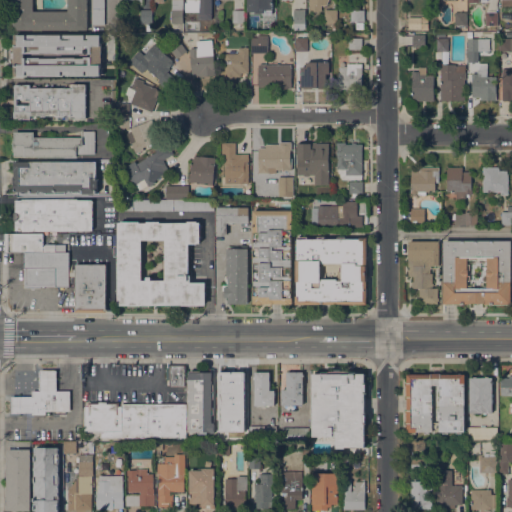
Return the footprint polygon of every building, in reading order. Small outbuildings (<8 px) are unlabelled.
[(13,30),(13,0),(87,0),(87,29),(13,30)] [(92,0),(104,0),(105,24),(92,24),(92,0)] [(271,0),(246,0),(246,12),(271,12),(271,0)] [(321,5),(321,11),(309,11),(309,0),(328,0),(327,5),(321,5)] [(171,4),(183,4),(183,23),(171,23),(171,4)] [(305,23),(304,23),(304,26),(297,26),(297,23),(294,23),(294,9),(295,9),(295,8),(304,8),(304,9),(305,9),(305,23)] [(152,23),(141,23),(140,9),(152,9),(152,23)] [(202,9),(214,9),(214,23),(202,23),(202,9)] [(245,9),(245,22),(232,22),(232,9),(245,9)] [(337,9),(337,23),(325,23),(325,9),(337,9)] [(365,21),(351,21),(351,10),(365,9),(365,21)] [(275,22),(262,22),(262,10),(275,10),(275,22)] [(486,11),(497,12),(497,25),(485,25),(486,11)] [(467,12),(466,25),(455,25),(455,12),(467,12)] [(409,17),(421,17),(421,16),(428,16),(428,30),(421,29),(408,29),(409,17)] [(100,34),(100,36),(103,36),(103,42),(100,42),(100,46),(101,46),(101,64),(101,67),(103,67),(103,73),(101,73),(101,75),(15,76),(15,34),(100,34)] [(251,37),(257,37),(257,34),(267,34),(267,37),(268,37),(268,53),(251,53),(251,37)] [(425,34),(425,46),(413,46),(412,34),(425,34)] [(296,50),(296,37),(308,37),(308,50),(296,50)] [(362,37),(362,49),(349,49),(349,37),(362,37)] [(448,51),(436,51),(436,38),(448,38),(448,51)] [(489,38),(489,50),(478,50),(478,62),(467,62),(467,50),(467,38),(489,38)] [(498,38),(511,38),(511,51),(498,51),(498,38)] [(189,48),(197,47),(197,41),(212,39),(215,75),(194,77),(193,73),(192,73),(189,48)] [(177,58),(169,47),(179,40),(187,51),(177,58)] [(173,60),(172,61),(174,63),(167,71),(177,80),(168,90),(157,81),(159,79),(146,68),(142,73),(129,61),(145,42),(151,47),(154,43),(173,60)] [(237,53),(237,52),(239,52),(239,47),(244,47),(244,46),(246,46),(246,47),(248,47),(248,72),(241,72),(241,75),(240,75),(240,76),(236,76),(236,88),(222,88),(222,75),(225,75),(225,53),(227,53),(237,53)] [(295,76),(300,76),(300,66),(306,66),(306,61),(329,62),(328,73),(326,73),(326,88),(295,87),(295,76)] [(291,88),(281,88),(281,86),(259,86),(259,83),(257,83),(258,67),(258,64),(260,64),(260,63),(266,63),(266,64),(275,64),(275,63),(279,63),(279,64),(292,64),(291,88)] [(346,66),(346,63),(362,63),(362,88),(338,88),(338,69),(340,69),(340,66),(346,66)] [(481,100),(481,96),(472,96),(472,73),(477,73),(477,69),(478,63),(487,63),(487,76),(496,76),(496,100),(481,100)] [(441,64),(456,64),(456,65),(465,65),(465,71),(466,71),(466,79),(464,79),(464,99),(441,100),(441,64)] [(434,100),(415,100),(415,99),(412,99),(412,77),(412,71),(419,71),(419,67),(426,67),(426,75),(434,75),(434,100)] [(511,100),(502,100),(502,68),(511,68),(511,100)] [(129,86),(131,87),(135,77),(144,80),(143,83),(157,88),(154,95),(158,96),(152,111),(130,103),(133,96),(126,94),(129,86)] [(71,115),(31,115),(31,118),(15,118),(14,84),(31,84),(31,87),(71,87),(71,84),(86,83),(86,118),(71,118),(71,115)] [(116,116),(116,103),(129,103),(129,116),(116,116)] [(129,127),(124,127),(124,129),(123,129),(123,132),(116,132),(116,116),(129,116),(129,127)] [(136,153),(132,143),(131,143),(127,133),(131,131),(130,128),(152,119),(161,140),(151,144),(149,145),(143,147),(144,149),(143,150),(144,150),(141,151),(136,153)] [(14,156),(14,131),(34,131),(34,137),(81,137),(81,130),(95,130),(95,153),(77,153),(77,157),(14,156)] [(163,159),(166,164),(165,164),(169,171),(154,180),(155,181),(148,186),(147,184),(140,189),(136,184),(134,185),(124,167),(135,161),(136,163),(157,151),(155,148),(167,141),(174,153),(163,159)] [(292,170),(276,169),(276,173),(257,172),(257,162),(258,162),(258,147),(266,147),(266,143),(279,144),(279,141),(291,142),(290,158),(292,158),(292,170)] [(249,183),(225,183),(225,155),(222,155),(222,142),(236,142),(236,154),(249,153),(249,183)] [(329,184),(315,184),(315,174),(310,174),(310,175),(305,175),(305,174),(297,174),(298,142),(316,142),(316,143),(329,143),(329,184)] [(337,144),(337,142),(346,142),(346,143),(352,143),(352,142),(356,142),(356,143),(362,143),(362,179),(342,179),(341,178),(340,175),(340,173),(337,168),(337,144)] [(215,157),(213,185),(208,184),(208,182),(205,182),(204,183),(199,183),(199,182),(193,181),(193,182),(188,181),(189,172),(191,172),(192,159),(193,159),(194,155),(215,157)] [(96,161),(96,179),(98,179),(98,189),(95,189),(95,193),(83,194),(83,190),(65,190),(65,191),(37,191),(37,192),(31,192),(31,191),(14,191),(14,161),(96,161)] [(439,182),(435,182),(435,191),(426,191),(426,194),(410,194),(410,189),(411,189),(411,170),(419,170),(419,166),(439,166),(439,182)] [(447,191),(447,166),(462,166),(462,171),(471,171),(471,194),(469,194),(469,196),(466,196),(466,194),(465,194),(465,199),(456,199),(456,191),(447,191)] [(483,166),(499,166),(499,170),(507,170),(507,173),(508,173),(508,194),(501,194),(501,191),(482,191),(483,166)] [(293,196),(278,196),(278,177),(293,176),(293,196)] [(363,181),(363,193),(357,193),(357,196),(352,196),(352,193),(349,193),(349,180),(363,181)] [(166,185),(189,185),(189,198),(166,198),(166,185)] [(93,229),(78,229),(78,231),(21,231),(21,230),(15,230),(15,220),(14,220),(14,212),(16,212),(15,200),(22,200),(22,199),(78,198),(78,200),(93,200),(93,229)] [(116,210),(116,200),(214,200),(214,210),(116,210)] [(319,229),(304,229),(304,223),(311,223),(312,206),(318,206),(318,205),(338,205),(343,205),(343,200),(357,200),(357,214),(362,214),(362,227),(319,227),(319,229)] [(249,222),(227,222),(227,234),(216,235),(216,220),(217,220),(217,207),(218,207),(217,205),(226,205),(226,207),(249,207),(249,222)] [(511,224),(501,224),(501,211),(506,211),(506,205),(511,205),(511,224)] [(411,208),(425,208),(425,220),(411,220),(411,208)] [(293,210),(293,229),(292,229),(292,297),(293,297),(293,303),(253,303),(253,295),(254,295),(254,231),(253,231),(253,210),(293,210)] [(465,211),(477,211),(477,224),(455,224),(455,219),(451,219),(453,212),(465,212),(465,211)] [(118,305),(118,222),(121,222),(121,221),(140,221),(140,222),(147,222),(147,221),(160,221),(160,223),(188,223),(188,221),(197,221),(197,222),(200,222),(200,242),(197,242),(197,244),(189,244),(189,275),(190,275),(190,282),(206,282),(206,304),(118,305)] [(24,251),(4,252),(4,234),(43,234),(43,245),(45,245),(45,244),(56,244),(56,251),(24,251)] [(296,303),(296,296),(298,296),(298,281),(296,281),(297,259),(297,236),(308,236),(308,238),(317,238),(317,236),(325,236),(325,238),(338,238),(338,236),(345,236),(345,238),(360,238),(360,237),(367,237),(367,265),(366,265),(366,280),(367,280),(367,304),(296,303)] [(439,240),(439,265),(430,265),(430,272),(432,272),(432,283),(434,283),(434,285),(432,285),(432,287),(438,287),(438,303),(417,303),(417,295),(419,295),(419,288),(414,288),(414,287),(412,287),(412,281),(413,281),(413,275),(408,275),(408,240),(439,240)] [(444,304),(444,240),(456,240),(461,240),(462,240),(469,240),(474,240),(475,240),(493,240),(498,240),(511,240),(511,303),(444,304)] [(228,303),(228,297),(224,297),(224,290),(223,290),(223,284),(228,284),(228,278),(227,278),(227,248),(241,248),(241,246),(248,246),(248,303),(228,303)] [(69,287),(55,287),(55,286),(24,286),(24,251),(56,251),(69,251),(69,287)] [(106,311),(75,311),(75,264),(106,263),(106,311)] [(184,385),(169,385),(169,379),(166,379),(166,366),(184,366),(184,385)] [(46,410),(46,414),(33,414),(33,412),(11,412),(11,396),(32,396),(32,390),(40,390),(40,369),(57,369),(57,390),(70,390),(70,410),(46,410)] [(189,371),(212,372),(212,384),(214,384),(214,399),(212,399),(212,407),(214,407),(214,414),(212,414),(212,423),(215,423),(215,433),(211,433),(211,432),(208,432),(208,434),(199,434),(199,431),(189,431),(189,371)] [(303,404),(296,404),(296,407),(287,407),(287,405),(283,405),(283,404),(281,404),(282,389),(287,389),(287,371),(303,371),(303,404)] [(365,382),(367,382),(367,392),(365,392),(365,413),(367,413),(367,423),(365,423),(365,446),(345,447),(345,448),(336,448),(336,436),(313,436),(313,373),(322,373),(322,372),(329,372),(329,371),(350,371),(350,372),(356,372),(356,373),(365,373),(365,382)] [(255,405),(255,372),(270,372),(270,390),(274,390),(275,405),(270,405),(270,406),(267,406),(267,405),(255,405)] [(456,433),(456,431),(448,431),(448,433),(443,433),(443,431),(434,431),(434,425),(432,425),(432,431),(430,431),(430,434),(425,434),(425,431),(416,431),(416,433),(411,433),(411,432),(407,432),(407,423),(406,409),(407,409),(407,397),(406,397),(406,382),(407,382),(407,374),(431,374),(431,373),(441,373),(441,374),(465,374),(465,431),(462,431),(462,433),(456,433)] [(511,395),(501,395),(501,377),(509,377),(509,375),(511,375),(511,395)] [(470,412),(470,377),(492,377),(492,394),(494,394),(494,397),(492,397),(492,412),(470,412)] [(245,378),(245,400),(238,400),(238,401),(232,401),(232,404),(237,404),(237,428),(230,428),(230,434),(225,434),(225,437),(218,437),(218,382),(225,382),(225,381),(233,381),(233,378),(245,378)] [(186,403),(186,440),(177,440),(177,437),(168,437),(168,436),(162,436),(162,437),(90,437),(90,438),(85,438),(85,406),(88,406),(88,402),(99,402),(99,401),(107,401),(107,402),(119,402),(119,406),(122,406),(122,403),(186,403)] [(277,425),(277,437),(250,437),(250,425),(277,425)] [(497,427),(497,440),(468,440),(468,426),(497,427)] [(309,427),(309,439),(283,439),(283,427),(309,427)] [(76,440),(76,451),(64,452),(63,440),(76,440)] [(425,444),(425,450),(411,450),(411,444),(411,440),(425,440),(425,444)] [(498,473),(499,460),(500,442),(511,442),(511,460),(508,460),(508,473),(498,473)] [(59,511),(35,511),(35,447),(59,447),(59,511)] [(31,449),(30,510),(7,510),(7,504),(5,504),(5,496),(7,496),(7,478),(4,478),(4,467),(7,467),(7,449),(31,449)] [(480,456),(484,456),(484,454),(487,454),(487,456),(489,456),(489,450),(497,450),(497,456),(498,456),(498,472),(496,472),(496,476),(490,476),(490,472),(480,472),(480,456)] [(75,469),(65,469),(65,452),(75,452),(75,469)] [(158,506),(158,488),(159,488),(159,473),(157,473),(157,462),(165,462),(165,456),(174,456),(174,453),(185,453),(185,474),(184,474),(184,491),(170,491),(170,493),(173,493),(173,506),(158,506)] [(218,453),(231,453),(231,467),(218,467),(218,453)] [(68,511),(68,490),(73,483),(72,483),(79,474),(79,454),(93,454),(93,475),(92,475),(91,511),(68,511)] [(249,468),(249,455),(260,455),(260,468),(249,468)] [(411,459),(429,459),(429,469),(422,469),(422,471),(417,471),(417,469),(411,469),(411,459)] [(154,505),(125,505),(125,494),(140,494),(140,491),(128,491),(128,474),(127,474),(127,469),(136,469),(136,468),(147,468),(147,473),(153,473),(153,481),(154,481),(154,483),(153,483),(153,486),(154,486),(154,488),(154,505)] [(215,468),(214,503),(215,503),(215,508),(202,508),(202,503),(197,503),(197,504),(192,504),(192,503),(189,503),(189,469),(203,469),(203,468),(215,468)] [(463,504),(455,504),(455,509),(437,508),(437,485),(439,485),(439,469),(452,469),(452,485),(463,485),(463,504)] [(303,499),(296,499),(296,508),(284,508),(284,497),(287,497),(287,492),(282,492),(282,471),(302,471),(303,499)] [(338,472),(338,504),(332,504),(332,507),(328,506),(328,510),(313,510),(313,503),(312,503),(312,472),(338,472)] [(255,508),(255,501),(254,501),(254,496),(255,496),(255,483),(260,483),(260,473),(272,473),(272,500),(276,500),(276,508),(255,508)] [(96,509),(97,491),(98,491),(99,475),(123,475),(123,507),(113,507),(113,509),(111,509),(111,510),(109,510),(109,509),(96,509)] [(237,478),(237,475),(247,475),(247,490),(246,490),(246,508),(225,508),(225,478),(237,478)] [(344,509),(344,491),(343,491),(343,479),(351,479),(352,486),(356,486),(356,481),(365,481),(365,509),(344,509)] [(428,480),(428,485),(432,484),(432,508),(411,508),(411,481),(428,480)] [(471,489),(491,489),(491,494),(497,494),(497,508),(491,508),(471,508),(471,489)]
